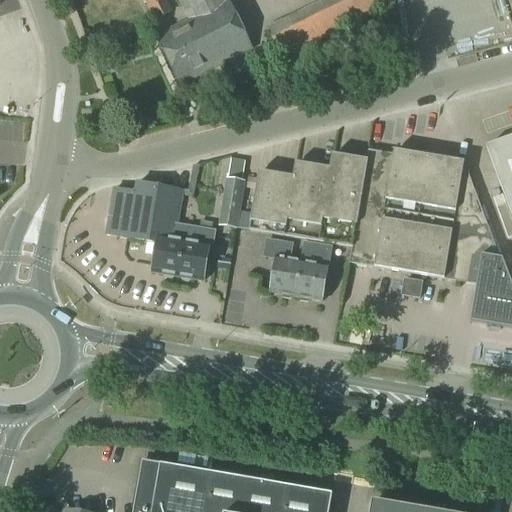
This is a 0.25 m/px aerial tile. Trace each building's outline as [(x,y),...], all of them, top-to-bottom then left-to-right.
[(142,0),(155,23),(171,15),(163,0),(142,0)] [(177,0),(189,23),(156,39),(180,88),(251,52),(226,0),(177,0)] [(335,0),(348,28),(381,12),(375,0),(335,0)] [(511,139),(486,149),(511,218),(511,139)] [(399,274),(416,161),(368,153),(365,167),(364,167),(350,249),(351,250),(348,265),(399,274)] [(318,244),(350,249),(364,167),(331,161),(328,176),(329,176),(318,244)] [(416,161),(399,274),(476,286),(470,325),(486,328),(486,329),(487,329),(488,328),(499,330),(499,331),(500,331),(500,330),(511,331),(511,290),(465,169),(416,161)] [(184,196),(183,199),(193,200),(198,168),(191,171),(187,193),(184,193),(184,196)] [(292,184),(283,238),(318,244),(329,176),(328,176),(294,170),(292,184)] [(292,184),(257,178),(257,182),(255,191),(251,217),(248,233),(283,238),(292,184)] [(248,180),(247,190),(255,191),(257,182),(248,180)] [(220,218),(238,221),(244,184),(226,181),(220,218)] [(105,237),(155,246),(159,225),(177,228),(183,199),(184,196),(137,188),(136,195),(113,192),(105,237)] [(239,221),(237,231),(248,233),(251,217),(240,215),(239,221)] [(177,278),(185,230),(177,228),(159,225),(155,246),(150,273),(162,275),(165,280),(172,282),(175,277),(177,278)] [(189,284),(193,280),(202,282),(211,234),(185,230),(177,278),(179,278),(182,283),(189,284)] [(290,302),(294,298),(296,299),(302,263),(289,261),(291,246),(265,242),(262,259),(273,261),(268,294),(280,296),(283,301),(290,302)] [(307,305),(311,301),(321,303),(330,252),(304,248),(302,263),(296,299),(298,299),(300,303),(307,305)] [(229,271),(230,261),(222,260),(221,265),(217,265),(216,270),(229,271)] [(419,301),(421,286),(403,283),(401,299),(419,301)] [(329,511),(331,498),(141,465),(132,511),(329,511)]
